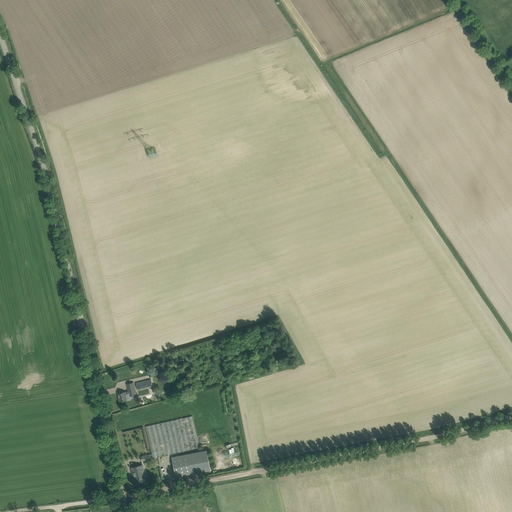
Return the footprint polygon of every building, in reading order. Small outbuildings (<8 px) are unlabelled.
[(143,381),(136,383),(137,389),(144,388),(143,381)] [(129,391),(118,394),(119,397),(119,398),(120,402),(126,400),(127,401),(131,400),(130,396),(136,394),(134,383),(127,384),(129,391)] [(193,416),(146,425),(152,457),(199,448),(193,416)] [(207,450),(172,457),(176,477),(211,470),(207,450)] [(142,465),(131,468),(133,474),(134,474),(135,480),(138,479),(139,482),(146,481),(145,476),(142,477),(141,472),(144,471),(142,465)]
